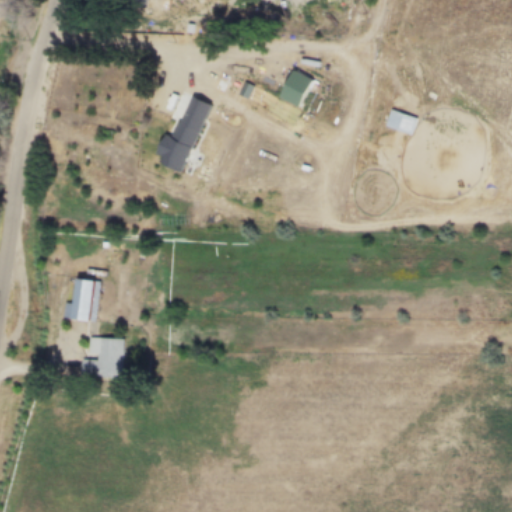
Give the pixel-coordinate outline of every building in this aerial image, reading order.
[(369,0),(353,0),(353,8),(368,9),(369,0)] [(222,91),(228,75),(203,65),(197,80),(222,91)] [(170,137),(163,133),(154,154),(161,157),(158,164),(180,173),(209,104),(188,95),(170,137)] [(63,317),(97,321),(101,281),(67,277),(63,317)] [(123,338),(88,336),(87,357),(80,357),(80,376),(121,377),(123,338)]
